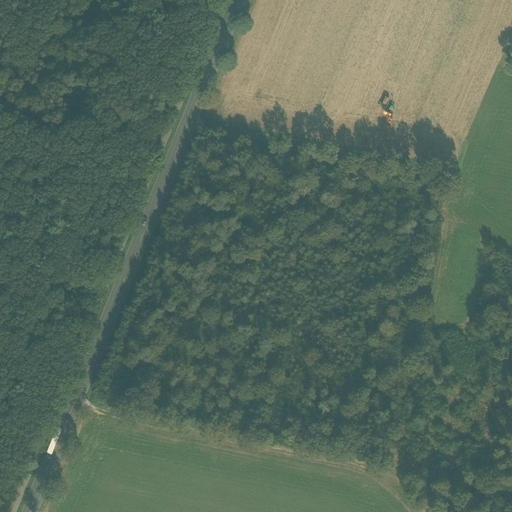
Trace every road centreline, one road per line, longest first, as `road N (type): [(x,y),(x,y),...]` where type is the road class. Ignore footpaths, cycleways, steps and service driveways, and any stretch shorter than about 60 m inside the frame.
road 1 (primary): [(29,511),(237,0)]
road 2 (track): [(72,405),(366,469),(417,511)]
road 3 (track): [(188,120),(457,178)]
